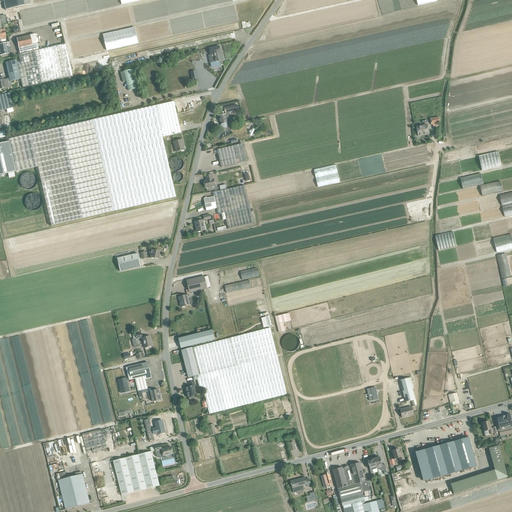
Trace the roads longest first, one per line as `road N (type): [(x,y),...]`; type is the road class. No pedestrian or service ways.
road 1 (unclassified): [(196,488),(168,367),(169,281),(219,91),(279,0)]
road 2 (unclassified): [(196,488),(511,404)]
road 3 (track): [(511,364),(487,370),(459,247),(442,250),(441,312),(465,391),(459,394)]
road 4 (track): [(384,378),(383,346),(373,337),(296,354),(289,368),(294,391),(306,398),(376,382)]
